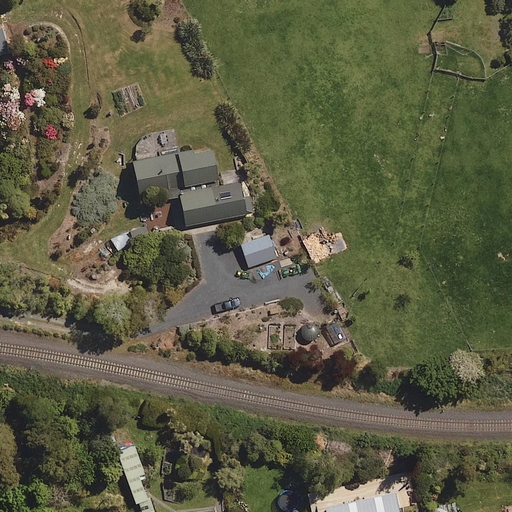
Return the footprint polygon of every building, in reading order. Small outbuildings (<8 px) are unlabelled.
[(222,184),(215,147),(137,160),(144,203),(183,196),(188,225),(249,214),(244,180),(222,184)] [(277,244),(273,233),(242,243),(246,255),(277,244)] [(305,344),(323,341),(318,319),(300,323),(305,344)] [(342,321),(329,325),(336,346),(349,342),(342,321)] [(154,499),(137,446),(120,451),(138,505),(154,499)] [(402,511),(399,494),(329,505),(329,511),(402,511)]
